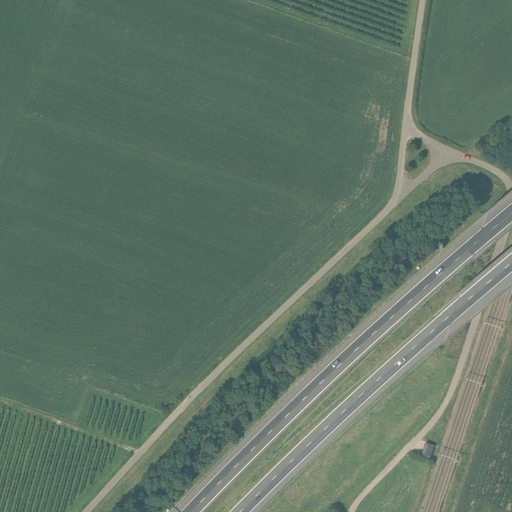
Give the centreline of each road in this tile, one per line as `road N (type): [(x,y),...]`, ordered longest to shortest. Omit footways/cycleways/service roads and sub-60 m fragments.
road 1 (unclassified): [(349,511),(446,399),(510,207),(500,174),(448,155)]
road 2 (motorway): [(511,212),(333,370),(191,511)]
road 3 (unclassified): [(92,511),(159,434),(393,202)]
road 4 (motorway): [(240,511),(511,263)]
road 5 (unclassified): [(404,123),(421,0)]
